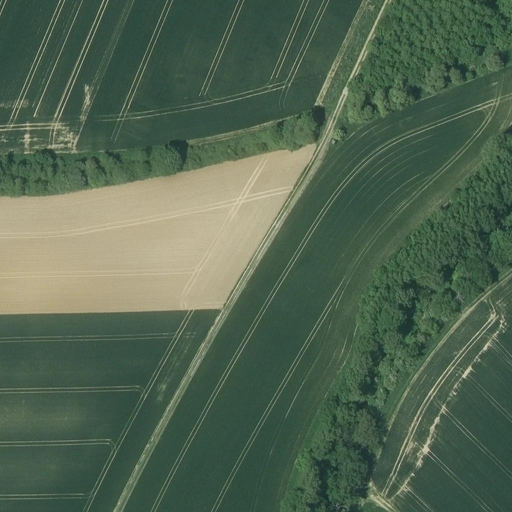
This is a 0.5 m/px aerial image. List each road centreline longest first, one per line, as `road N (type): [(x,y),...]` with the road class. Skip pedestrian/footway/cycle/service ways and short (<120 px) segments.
road 1 (track): [(390,0),(310,169),(118,511)]
road 2 (track): [(342,107),(137,152),(0,160)]
road 3 (track): [(356,511),(407,382),(486,289),(511,271)]
